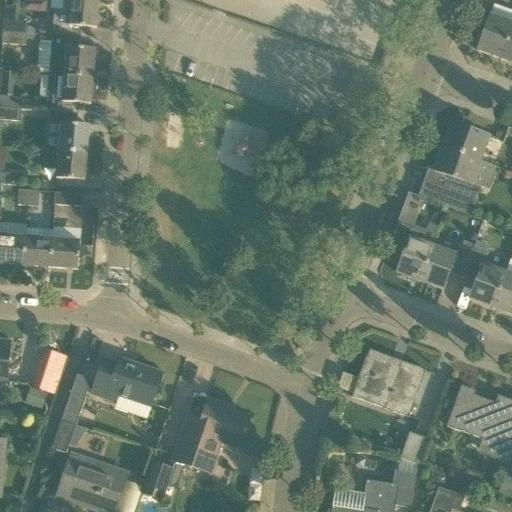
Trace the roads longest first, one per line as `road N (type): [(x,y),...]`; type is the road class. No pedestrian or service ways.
road 1 (residential): [(103,313),(126,0)]
road 2 (residential): [(335,289),(415,71)]
road 3 (residential): [(299,387),(103,313)]
road 4 (residential): [(511,356),(335,289)]
road 5 (residential): [(277,511),(280,450),(299,387)]
